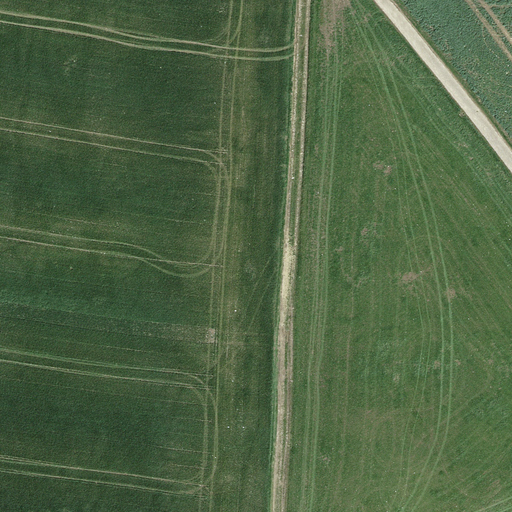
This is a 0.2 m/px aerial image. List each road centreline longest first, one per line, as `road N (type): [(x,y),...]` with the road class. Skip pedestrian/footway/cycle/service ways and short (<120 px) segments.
road 1 (track): [(281,511),(300,0)]
road 2 (track): [(370,0),(511,174)]
